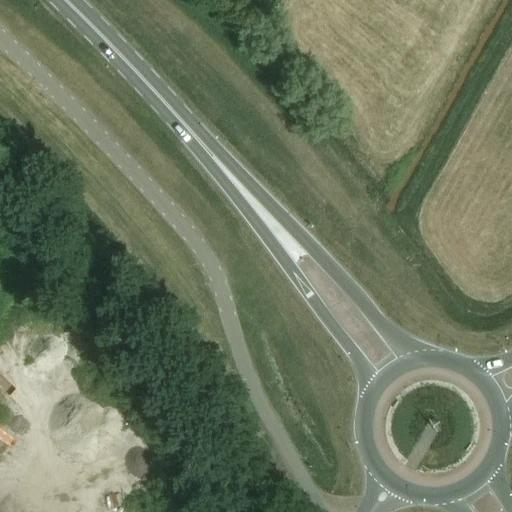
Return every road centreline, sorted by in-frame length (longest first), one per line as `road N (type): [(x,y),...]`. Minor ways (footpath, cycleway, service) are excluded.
road 1 (unclassified): [(321,511),(258,399),(208,260),(0,37)]
road 2 (primary): [(429,359),(388,335),(213,157)]
road 3 (primary): [(213,157),(213,170),(352,353),(371,394)]
road 4 (primary): [(213,157),(63,0)]
